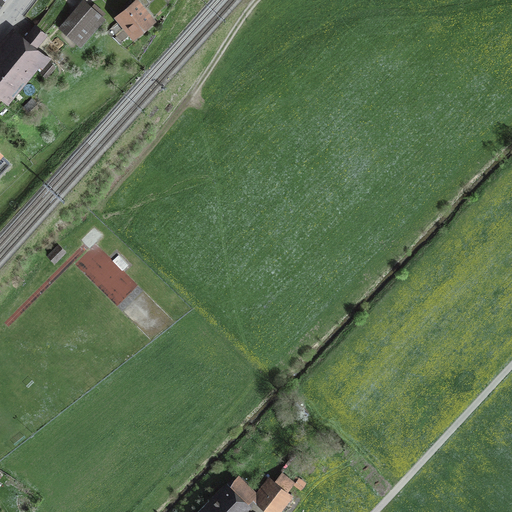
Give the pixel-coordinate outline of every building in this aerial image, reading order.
[(125,26),(134,38),(154,22),(137,2),(120,15),(127,24),(125,26)] [(67,29),(80,41),(105,13),(94,4),(90,9),(87,7),(67,29)] [(0,52),(0,88),(7,95),(28,71),(30,72),(33,69),(30,67),(39,57),(32,51),(46,34),(35,26),(31,31),(32,32),(23,43),(14,36),(0,52)] [(0,173),(9,163),(0,154),(0,173)] [(54,261),(64,252),(58,245),(48,255),(54,261)] [(268,479),(254,496),(273,511),(277,511),(290,496),(285,492),(293,482),(282,473),(273,483),(268,479)] [(237,511),(255,493),(239,478),(214,504),(209,500),(197,511),(237,511)]
